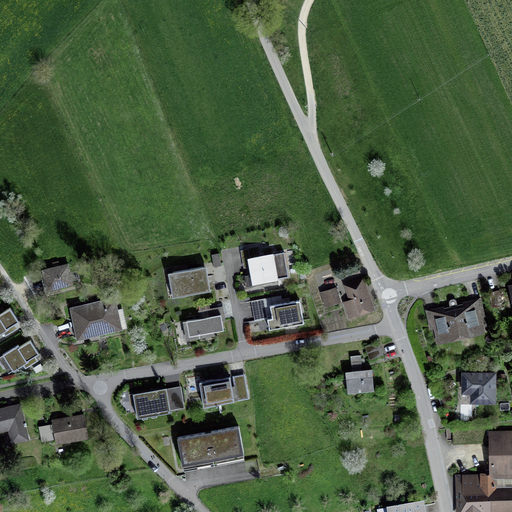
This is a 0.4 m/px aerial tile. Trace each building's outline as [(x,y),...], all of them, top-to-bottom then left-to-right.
[(283,254),(242,260),(246,286),(287,280),(283,254)] [(207,267),(168,273),(172,300),(211,294),(207,267)] [(48,288),(70,284),(68,269),(45,273),(48,288)] [(361,280),(343,286),(349,302),(346,303),(350,316),(371,309),(361,280)] [(335,287),(321,291),(325,305),(338,302),(335,287)] [(298,299),(254,305),(257,331),(302,325),(298,299)] [(468,302),(454,305),(460,335),(480,330),(474,301),(468,302)] [(115,302),(73,309),(78,337),(119,331),(115,302)] [(439,339),(460,335),(454,305),(441,307),(433,309),(439,339)] [(9,309),(0,314),(0,334),(18,324),(9,309)] [(223,331),(221,316),(187,322),(190,337),(223,331)] [(30,343),(5,357),(14,371),(38,357),(30,343)] [(383,355),(377,343),(365,349),(371,361),(383,355)] [(372,390),(371,372),(362,372),(361,359),(350,360),(351,373),(346,373),(346,380),(354,380),(355,391),(372,390)] [(245,374),(202,382),(206,407),(249,399),(245,374)] [(494,376),(461,375),(461,390),(478,390),(478,402),(493,402),(494,376)] [(180,388),(128,395),(131,418),(183,410),(180,388)] [(452,405),(441,407),(445,423),(455,421),(452,405)] [(26,436),(20,407),(0,411),(0,433),(11,431),(13,439),(26,436)] [(83,417),(52,422),(56,443),(87,437),(83,417)] [(511,430),(495,431),(495,477),(457,477),(457,509),(511,508),(511,430)] [(238,431),(177,438),(180,463),(241,456),(238,431)]
